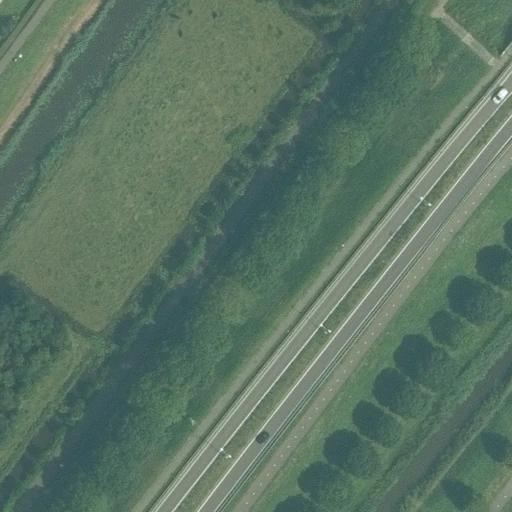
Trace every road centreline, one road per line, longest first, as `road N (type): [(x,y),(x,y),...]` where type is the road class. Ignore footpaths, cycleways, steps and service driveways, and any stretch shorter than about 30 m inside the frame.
road 1 (secondary): [(511,82),(163,511)]
road 2 (secondary): [(204,511),(511,125)]
